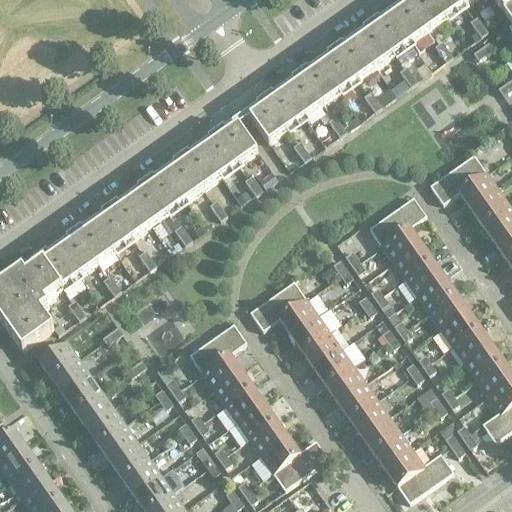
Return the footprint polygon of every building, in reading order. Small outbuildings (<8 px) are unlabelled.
[(511,0),(410,0),(246,116),(269,148),(395,60),(479,0),(481,0),(484,4),(489,0),(490,0),(511,30),(511,0)] [(491,34),(486,27),(475,34),(481,42),(491,34)] [(435,51),(440,59),(447,54),(442,46),(435,51)] [(489,47),(481,52),(486,60),(494,54),(489,47)] [(486,60),(481,52),(473,58),(478,65),(486,60)] [(453,62),(447,54),(440,59),(446,67),(453,62)] [(399,76),(405,84),(412,79),(407,71),(399,76)] [(418,86),(412,79),(405,84),(411,92),(418,86)] [(511,95),(506,88),(498,93),(503,100),(511,95)] [(364,101),(369,109),(376,104),(371,96),(364,101)] [(382,112),(376,104),(369,109),(375,117),(382,112)] [(328,126),(334,134),(341,129),(336,121),(328,126)] [(258,156),(235,124),(0,289),(0,300),(1,301),(0,304),(0,323),(23,356),(54,334),(53,332),(42,316),(49,311),(45,306),(258,156)] [(347,137),(341,129),(334,134),(340,142),(347,137)] [(293,151),(299,159),(306,154),(300,146),(293,151)] [(311,161),(306,154),(299,159),(304,167),(311,161)] [(443,209),(460,198),(459,197),(487,177),(474,160),(430,191),(443,209)] [(272,176),(260,184),(266,192),(277,184),(272,176)] [(498,194),(487,177),(459,197),(460,198),(471,213),(498,194)] [(245,185),(250,193),(258,188),(252,180),(245,185)] [(263,195),(258,188),(250,193),(256,200),(263,195)] [(510,211),(498,194),(471,213),(483,230),(510,211)] [(246,196),(237,202),(242,209),(251,203),(246,196)] [(369,233),(382,251),(409,232),(410,233),(427,221),(414,202),(369,233)] [(209,210),(215,218),(222,212),(217,205),(209,210)] [(511,234),(511,213),(510,211),(483,230),(494,247),(511,234)] [(228,220),(222,212),(215,218),(220,225),(228,220)] [(174,235),(180,242),(187,237),(181,230),(174,235)] [(409,232),(382,251),(394,268),(421,248),(410,233),(409,232)] [(511,259),(511,234),(494,247),(506,263),(511,259)] [(192,245),(187,237),(180,242),(185,250),(192,245)] [(433,265),(421,248),(394,268),(405,284),(433,265)] [(138,260),(144,268),(151,263),(146,255),(138,260)] [(352,256),(345,261),(353,272),(360,267),(352,256)] [(157,270),(151,263),(144,268),(149,275),(157,270)] [(348,275),(340,265),(333,270),(340,280),(348,275)] [(445,282),(433,265),(405,284),(417,301),(445,282)] [(365,275),(360,267),(353,272),(358,280),(365,275)] [(331,271),(322,277),(328,285),(337,279),(331,271)] [(353,283),(348,275),(340,280),(346,288),(353,283)] [(103,285),(109,292),(116,287),(110,280),(103,285)] [(456,298),(445,282),(417,301),(429,318),(456,298)] [(263,336),(280,324),(279,323),(307,304),(294,286),(250,317),(263,336)] [(121,295),(116,287),(109,292),(114,300),(121,295)] [(378,292),(371,297),(376,305),(383,300),(378,292)] [(468,315),(456,298),(429,318),(441,335),(468,315)] [(389,308),(383,300),(376,305),(382,313),(389,308)] [(371,309),(366,301),(358,306),(364,314),(371,309)] [(68,310),(73,317),(81,312),(75,304),(68,310)] [(318,321),(307,304),(279,323),(280,324),(291,340),(318,321)] [(377,317),(371,309),(364,314),(369,322),(377,317)] [(86,320),(81,312),(73,317),(79,325),(86,320)] [(480,333),(468,315),(441,335),(453,352),(480,333)] [(330,337),(318,321),(291,340),(303,357),(330,337)] [(401,326),(394,331),(399,339),(407,333),(401,326)] [(59,328),(53,332),(54,334),(58,339),(64,335),(59,328)] [(190,360),(202,378),(229,358),(230,359),(247,347),(234,329),(190,360)] [(123,339),(118,331),(110,337),(116,344),(123,339)] [(412,341),(407,333),(399,339),(405,346),(412,341)] [(492,349),(480,333),(453,352),(465,369),(492,349)] [(395,342),(389,334),(382,339),(387,347),(395,342)] [(116,344),(110,337),(103,342),(108,350),(116,344)] [(342,354),(330,337),(303,357),(314,373),(342,354)] [(400,350),(395,342),(387,347),(393,355),(400,350)] [(39,365),(52,383),(79,364),(67,346),(39,365)] [(504,366),(492,349),(465,369),(476,385),(504,366)] [(354,371),(342,354),(314,373),(326,390),(354,371)] [(229,358),(202,378),(214,394),(241,375),(230,359),(229,358)] [(425,359),(418,365),(423,372),(431,367),(425,359)] [(91,380),(79,364),(52,383),(63,400),(91,380)] [(147,372),(142,365),(134,370),(139,377),(147,372)] [(511,385),(511,377),(504,366),(476,385),(488,402),(511,385)] [(436,375),(431,367),(423,372),(429,380),(436,375)] [(418,376),(413,368),(406,373),(411,381),(418,376)] [(139,377),(134,370),(126,376),(131,383),(139,377)] [(164,371),(157,376),(165,388),(173,383),(164,371)] [(366,388),(354,371),(326,390),(338,407),(366,388)] [(253,392),(241,375),(214,394),(226,411),(253,392)] [(424,384),(418,376),(411,381),(417,389),(424,384)] [(103,397),(91,380),(63,400),(75,416),(103,397)] [(173,383),(165,388),(173,398),(180,393),(173,383)] [(511,409),(511,385),(488,402),(499,418),(500,419),(511,409)] [(378,405),(366,388),(338,407),(350,424),(378,405)] [(265,408),(253,392),(226,411),(237,428),(265,408)] [(186,401),(180,393),(173,398),(178,406),(186,401)] [(449,393),(441,398),(447,406),(454,401),(449,393)] [(168,402),(162,394),(155,399),(161,407),(168,402)] [(114,414),(103,397),(75,416),(87,433),(114,414)] [(442,409),(436,401),(429,407),(435,414),(442,409)] [(460,409),(454,401),(447,406),(452,414),(460,409)] [(173,409),(168,402),(161,407),(166,415),(173,409)] [(389,422),(378,405),(350,424),(362,441),(389,422)] [(277,425),(265,408),(237,428),(249,444),(277,425)] [(447,417),(442,409),(435,414),(440,422),(447,417)] [(511,436),(511,409),(500,419),(499,418),(482,429),(496,448),(511,436)] [(126,430),(114,414),(87,433),(99,450),(126,430)] [(198,419),(191,424),(196,432),(204,427),(198,419)] [(401,438),(389,422),(362,441),(374,457),(401,438)] [(288,442),(277,425),(249,444),(261,461),(288,442)] [(191,435),(186,427),(179,433),(184,440),(191,435)] [(209,435),(204,427),(196,432),(202,440),(209,435)] [(138,447),(126,430),(99,450),(111,467),(138,447)] [(469,438),(464,430),(457,435),(462,443),(469,438)] [(0,443),(0,469),(26,451),(14,433),(0,443)] [(197,443),(191,435),(184,440),(190,448),(197,443)] [(413,455),(401,438),(374,457),(385,474),(413,455)] [(477,449),(469,438),(462,443),(470,454),(477,449)] [(457,447),(452,439),(445,444),(450,452),(457,447)] [(299,458),(288,442),(261,461),(273,478),(300,458),(299,458)] [(316,446),(299,458),(300,458),(273,478),(285,495),(329,464),(316,446)] [(150,464),(138,447),(111,467),(123,484),(150,464)] [(465,457),(457,447),(450,452),(458,463),(465,457)] [(38,468),(26,451),(0,469),(0,472),(10,487),(38,468)] [(222,452),(214,457),(220,465),(227,460),(222,452)] [(424,470),(413,455),(385,474),(397,491),(425,471),(424,470)] [(441,459),(424,470),(425,471),(397,491),(410,508),(454,477),(441,459)] [(233,468),(227,460),(220,465),(225,473),(233,468)] [(215,469),(209,461),(202,466),(208,474),(215,469)] [(162,481),(150,464),(123,484),(134,500),(162,481)] [(50,484),(38,468),(10,487),(22,504),(50,484)] [(220,476),(215,469),(208,474),(213,482),(220,476)] [(153,511),(174,498),(162,481),(134,500),(142,511),(153,511)] [(45,511),(61,501),(50,484),(22,504),(28,511),(45,511)] [(245,486),(238,491),(243,499),(251,493),(245,486)] [(258,504),(251,493),(243,499),(251,509),(258,504)] [(238,502),(233,494),(226,499),(231,507),(238,502)] [(183,511),(174,498),(153,511),(183,511)] [(69,511),(61,501),(45,511),(69,511)] [(240,511),(244,510),(238,502),(231,507),(234,511),(240,511)]
